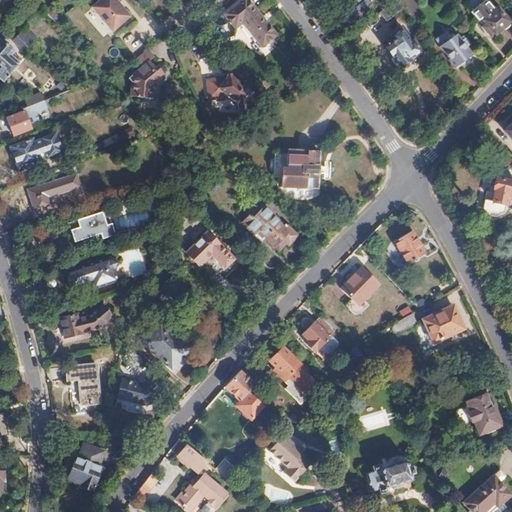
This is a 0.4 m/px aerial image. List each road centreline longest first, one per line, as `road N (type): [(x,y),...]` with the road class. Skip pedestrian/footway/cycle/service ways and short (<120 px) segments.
road 1 (residential): [(106,511),(208,386),(411,176)]
road 2 (residential): [(0,256),(38,404),(36,511)]
road 3 (residential): [(411,176),(511,373)]
road 4 (residential): [(299,13),(411,176)]
road 5 (residential): [(411,176),(511,70)]
